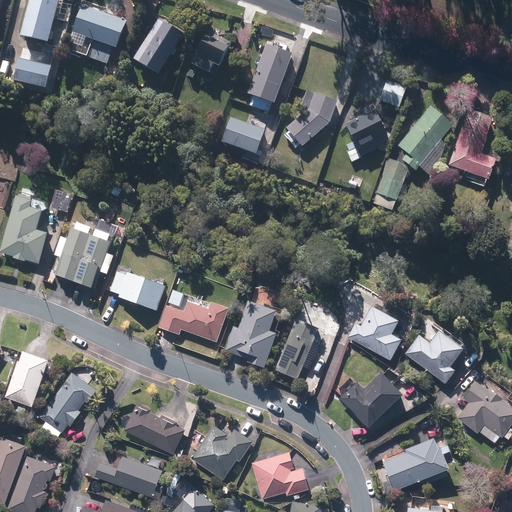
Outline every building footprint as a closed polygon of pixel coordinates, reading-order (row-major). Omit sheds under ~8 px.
[(49,44),(58,0),(30,0),(22,38),(49,44)] [(127,22),(83,6),(73,33),(117,49),(127,22)] [(135,61),(160,76),(184,34),(159,20),(135,61)] [(207,33),(192,64),(209,72),(213,65),(219,67),(230,44),(207,33)] [(275,105),(292,55),(266,46),(249,95),(275,105)] [(51,67),(20,59),(14,82),(46,89),(51,67)] [(388,82),(380,101),(399,108),(406,89),(388,82)] [(314,95),(309,110),(287,129),(303,147),(330,124),(337,102),(314,95)] [(402,160),(416,171),(454,124),(432,106),(398,147),(407,154),(402,160)] [(355,120),(346,124),(359,149),(387,135),(373,107),(354,117),(355,120)] [(462,130),(448,166),(488,181),(496,160),(481,155),(487,138),(485,138),(492,119),(470,111),(463,130),(462,130)] [(231,118),(222,143),(256,155),(265,130),(231,118)] [(398,163),(387,160),(383,176),(376,192),(397,200),(403,184),(404,184),(404,182),(407,171),(398,163)] [(32,202),(17,197),(1,253),(15,257),(14,259),(25,262),(26,261),(40,265),(48,235),(37,231),(43,213),(30,209),(32,202)] [(94,290),(111,245),(73,230),(56,276),(94,290)] [(120,295),(119,298),(157,312),(166,288),(128,274),(127,277),(119,274),(112,292),(120,295)] [(228,310),(212,303),(209,311),(188,303),(185,313),(168,306),(159,328),(179,335),(181,330),(216,343),(228,310)] [(247,363),(265,369),(276,335),(269,333),(276,313),(249,303),(239,330),(234,328),(225,352),(248,360),(247,363)] [(356,325),(348,338),(390,361),(401,341),(391,335),(398,323),(372,308),(361,328),(356,325)] [(276,371),(298,380),(319,330),(297,321),(276,371)] [(419,337),(405,355),(445,385),(455,372),(450,368),(463,350),(439,332),(429,345),(419,337)] [(33,408),(49,362),(24,353),(21,364),(19,363),(6,399),(33,408)] [(72,374),(40,418),(62,434),(69,425),(71,426),(80,412),(79,411),(85,402),(88,404),(97,392),(72,374)] [(340,399),(368,429),(403,396),(381,374),(364,391),(357,383),(340,399)] [(511,423),(511,408),(475,381),(463,398),(469,403),(457,418),(477,433),(483,424),(502,438),(511,423)] [(138,405),(125,432),(173,456),(185,431),(176,427),(177,424),(162,417),(161,419),(150,414),(151,411),(138,405)] [(214,426),(192,460),(224,481),(237,461),(240,462),(253,443),(235,431),(228,441),(226,440),(228,436),(214,426)] [(0,502),(5,505),(26,448),(1,438),(0,440),(0,502)] [(382,463),(394,491),(448,469),(439,447),(436,448),(432,439),(405,450),(406,453),(382,463)] [(252,464),(263,500),(286,493),(287,496),(309,490),(303,469),(291,473),(290,470),(294,469),(289,453),(252,464)] [(56,468),(28,457),(8,509),(16,511),(35,511),(37,508),(40,509),(46,493),(43,492),(48,480),(51,481),(56,468)] [(102,464),(97,478),(160,501),(164,488),(157,485),(162,472),(123,458),(119,470),(102,464)] [(209,511),(215,506),(195,489),(184,501),(174,511),(209,511)] [(97,511),(84,507),(82,511),(135,511),(106,501),(102,511),(97,511)] [(321,511),(322,507),(293,503),(291,511),(321,511)]
